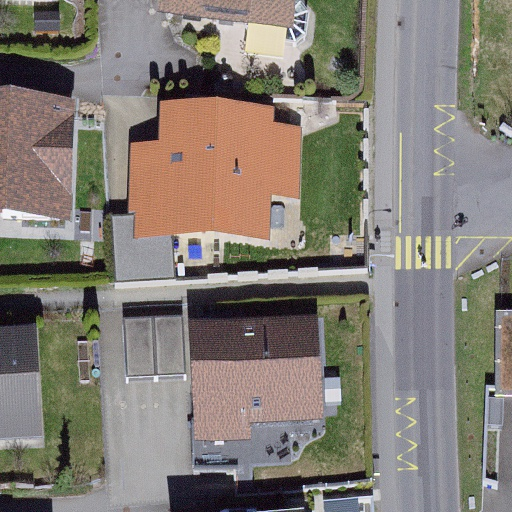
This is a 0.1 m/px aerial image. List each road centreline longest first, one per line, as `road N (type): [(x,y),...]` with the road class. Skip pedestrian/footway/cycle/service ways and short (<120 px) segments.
road 1 (tertiary): [(427,511),(423,191)]
road 2 (tertiary): [(423,191),(430,0)]
